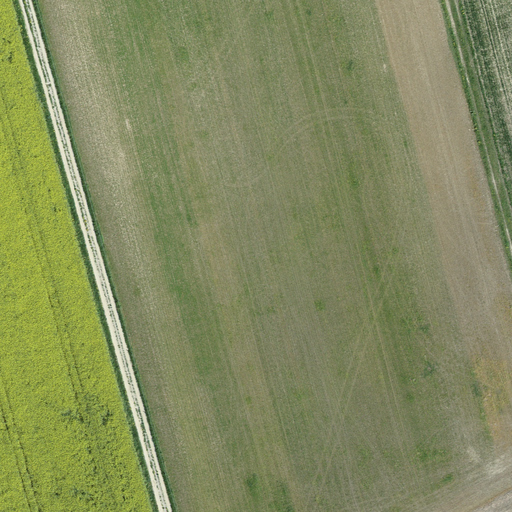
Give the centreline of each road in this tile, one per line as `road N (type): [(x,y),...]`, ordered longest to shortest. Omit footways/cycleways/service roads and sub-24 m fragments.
road 1 (track): [(23,0),(166,511)]
road 2 (track): [(511,233),(451,0)]
